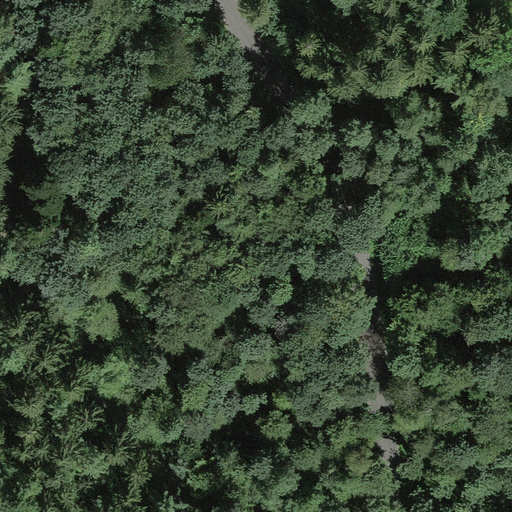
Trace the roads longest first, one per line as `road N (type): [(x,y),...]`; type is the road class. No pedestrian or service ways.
road 1 (track): [(6,0),(11,260),(195,511)]
road 2 (residential): [(390,511),(390,455),(345,209),(231,0)]
